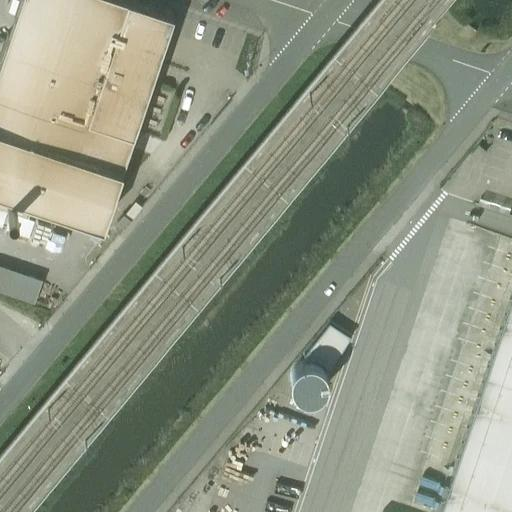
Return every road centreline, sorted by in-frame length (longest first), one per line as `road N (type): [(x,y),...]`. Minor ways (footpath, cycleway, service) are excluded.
road 1 (unclassified): [(141,511),(501,77)]
road 2 (unclassified): [(323,18),(0,407)]
road 3 (unclassified): [(501,77),(323,18)]
